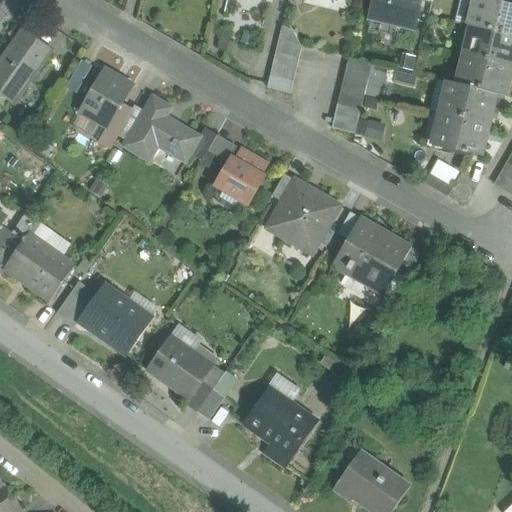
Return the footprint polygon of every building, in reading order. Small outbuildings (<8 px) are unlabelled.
[(375,0),(371,19),(398,26),(399,22),(415,26),(421,0),(375,0)] [(511,4),(491,0),(475,0),(469,26),(478,28),(511,36),(511,4)] [(284,24),(279,42),(302,47),(293,26),(284,24)] [(511,36),(478,28),(471,57),(511,67),(511,36)] [(24,29),(0,63),(0,93),(16,105),(54,51),(24,29)] [(302,47),(279,42),(276,54),(299,59),(302,47)] [(299,59),(276,54),(273,65),(297,71),(299,59)] [(511,74),(511,67),(471,57),(463,86),(463,87),(496,95),(506,97),(511,74)] [(372,65),(349,59),(346,71),(369,76),(372,65)] [(79,83),(87,68),(80,64),(72,79),(79,83)] [(297,71),(273,65),(271,77),(294,83),(297,71)] [(105,71),(81,113),(108,128),(109,129),(123,105),(133,87),(105,71)] [(369,76),(346,71),(343,82),(367,88),(369,76)] [(294,83),(271,77),(268,89),(291,94),(294,83)] [(367,88),(343,82),(341,94),(364,100),(367,88)] [(496,95),(463,87),(463,86),(448,82),(440,114),(489,126),(496,95)] [(364,100),(341,94),(338,106),(361,111),(364,100)] [(171,109),(154,99),(148,109),(130,140),(126,147),(150,161),(158,146),(186,162),(191,155),(200,138),(166,118),(171,109)] [(137,103),(133,110),(119,134),(130,140),(148,109),(137,103)] [(123,105),(109,129),(108,128),(104,135),(115,142),(119,134),(133,110),(123,105)] [(361,111),(338,106),(335,117),(358,123),(361,111)] [(489,126),(440,114),(433,145),(481,157),(489,126)] [(358,123),(335,117),(332,129),(355,135),(358,123)] [(386,138),(387,123),(368,122),(367,137),(386,138)] [(200,138),(191,155),(203,162),(208,152),(218,136),(206,129),(200,138)] [(238,148),(218,136),(208,152),(229,164),(232,159),(238,148)] [(229,164),(216,186),(249,205),(265,178),(261,176),(268,165),(241,149),(235,161),(232,159),(229,164)] [(511,166),(507,164),(501,174),(511,180),(511,166)] [(454,188),(430,174),(424,184),(448,198),(454,188)] [(511,180),(501,174),(495,185),(511,195),(511,180)] [(285,175),(273,196),(284,203),(296,181),(285,175)] [(284,203),(268,229),(313,255),(341,206),(296,181),(284,203)] [(351,213),(339,234),(349,240),(361,219),(351,213)] [(27,214),(14,233),(0,252),(0,272),(3,274),(6,270),(5,269),(30,234),(39,223),(27,214)] [(412,247),(362,218),(361,219),(349,240),(334,267),(384,296),(397,274),(412,248),(412,247)] [(0,228),(0,252),(14,233),(3,225),(0,228)] [(53,231),(47,240),(66,253),(73,244),(53,231)] [(28,286),(54,251),(30,234),(5,269),(6,270),(28,286)] [(412,248),(397,274),(407,280),(422,254),(412,248)] [(54,251),(28,286),(50,302),(76,267),(54,251)] [(79,283),(57,314),(77,327),(80,322),(98,296),(79,283)] [(129,303),(105,286),(98,296),(80,322),(128,356),(154,320),(129,303)] [(129,303),(154,320),(161,309),(136,291),(129,303)] [(171,337),(191,351),(200,338),(180,323),(171,337)] [(191,351),(171,337),(147,370),(190,400),(202,383),(213,367),(191,351)] [(213,391),(224,375),(213,367),(202,383),(213,391)] [(213,391),(224,399),(236,383),(224,375),(213,391)] [(267,394),(286,407),(287,405),(299,389),(280,375),(267,394)] [(190,400),(187,405),(198,413),(213,391),(202,383),(190,400)] [(213,391),(198,413),(209,421),(224,399),(213,391)] [(316,426),(287,405),(286,407),(267,394),(247,421),(275,441),(266,453),(286,467),(316,426)] [(375,465),(359,454),(334,490),(351,502),(355,497),(377,511),(393,511),(411,486),(377,463),(375,465)] [(4,488),(0,490),(0,511),(17,511),(21,510),(20,509),(19,509),(5,488),(4,488)]
